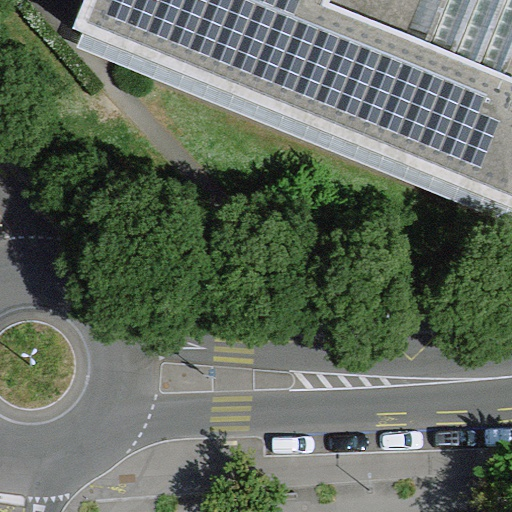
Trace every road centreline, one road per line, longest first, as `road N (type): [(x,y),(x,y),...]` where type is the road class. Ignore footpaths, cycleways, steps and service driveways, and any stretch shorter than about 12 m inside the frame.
road 1 (secondary): [(109,431),(392,380)]
road 2 (secondary): [(392,380),(117,321)]
road 3 (residential): [(83,285),(0,198)]
road 4 (secondary): [(392,380),(511,375)]
